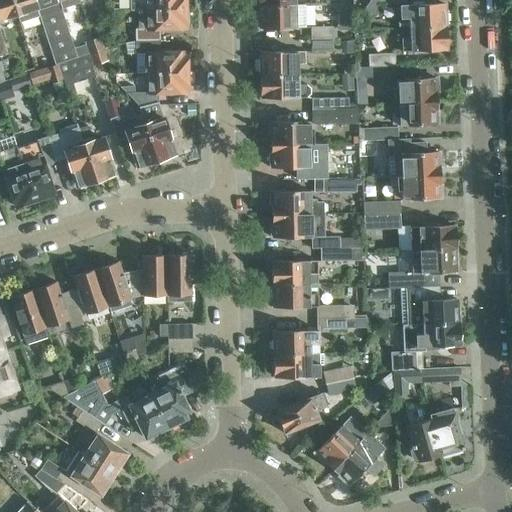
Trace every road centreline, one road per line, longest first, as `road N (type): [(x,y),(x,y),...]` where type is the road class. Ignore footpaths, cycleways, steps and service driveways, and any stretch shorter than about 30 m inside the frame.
road 1 (residential): [(498,489),(475,0)]
road 2 (residential): [(229,454),(225,209)]
road 3 (residential): [(0,254),(126,212),(225,209)]
road 4 (residential): [(225,209),(221,0)]
